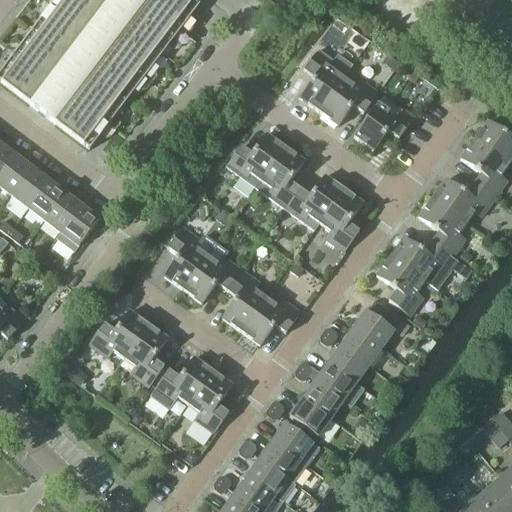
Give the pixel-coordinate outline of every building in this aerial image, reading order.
[(55,0),(0,73),(0,85),(28,107),(88,152),(198,7),(189,0),(55,0)] [(299,101),(318,115),(343,81),(332,73),(337,66),(318,52),(303,74),(313,81),(299,101)] [(381,63),(393,71),(398,64),(386,55),(381,63)] [(343,81),(318,115),(337,129),(352,109),(362,116),(378,95),(359,82),(354,88),(343,81)] [(353,140),(373,154),(387,134),(398,142),(413,121),(394,107),(389,114),(378,106),(353,140)] [(487,124),(473,143),(508,168),(511,162),(511,131),(508,138),(487,124)] [(249,177),(260,185),(285,150),(265,137),(251,157),(240,149),(225,170),(244,184),(249,177)] [(480,177),(473,187),(494,202),(507,184),(500,179),(508,168),(473,143),(460,162),(480,177)] [(0,180),(16,159),(0,147),(0,180)] [(266,200),(284,213),(299,191),(289,184),(304,164),(285,150),(260,185),(271,193),(266,200)] [(0,180),(0,191),(11,200),(32,172),(16,159),(0,180)] [(11,200),(27,212),(48,184),(32,172),(11,200)] [(307,219),(318,227),(343,192),(324,179),(310,199),(299,191),(284,213),(302,226),(307,219)] [(445,182),(431,201),(466,226),(474,215),(481,220),(494,202),(473,187),(465,197),(445,182)] [(27,212),(44,224),(65,197),(48,184),(27,212)] [(343,192),(318,227),(329,235),(324,242),(343,255),(358,234),(348,226),(362,206),(343,192)] [(44,224),(60,237),(81,209),(65,197),(44,224)] [(438,235),(430,245),(452,260),(465,242),(458,237),(466,226),(431,201),(417,220),(438,235)] [(81,209),(60,237),(56,242),(74,255),(99,222),(81,209)] [(233,222),(220,212),(213,220),(226,230),(233,222)] [(0,227),(0,233),(7,239),(12,232),(2,224),(0,227)] [(264,230),(268,233),(273,227),(269,224),(264,230)] [(162,279),(182,293),(207,259),(195,251),(200,244),(182,230),(166,251),(177,259),(162,279)] [(12,232),(7,239),(17,246),(22,239),(12,232)] [(0,242),(0,254),(8,246),(2,241),(0,242)] [(403,241),(389,260),(424,285),(432,274),(439,279),(452,260),(430,245),(423,255),(403,241)] [(29,256),(40,263),(45,256),(35,249),(29,256)] [(465,268),(472,257),(465,252),(457,262),(465,268)] [(45,256),(40,263),(50,271),(55,264),(45,256)] [(215,287),(225,294),(241,273),(222,260),(218,266),(207,259),(182,293),(201,307),(215,287)] [(424,285),(389,260),(376,279),(396,293),(388,304),(409,319),(423,301),(416,296),(424,285)] [(304,273),(293,265),(288,273),(299,280),(304,273)] [(221,321),(240,335),(265,301),(254,293),(259,286),(241,273),(225,294),(235,301),(221,321)] [(265,301),(240,335),(259,349),(274,329),(285,336),(300,315),(281,302),(276,309),(265,301)] [(365,313),(352,331),(381,352),(394,334),(392,333),(400,322),(374,304),(367,314),(365,313)] [(0,313),(0,337),(6,343),(24,324),(7,308),(1,314),(0,313)] [(112,354),(123,362),(148,328),(128,314),(114,334),(103,327),(88,348),(107,361),(112,354)] [(420,331),(426,324),(416,317),(411,324),(420,331)] [(148,328),(123,362),(134,370),(129,377),(148,390),(163,369),(152,362),(167,342),(148,328)] [(325,332),(322,336),(333,344),(336,340),(335,335),(329,331),(325,332)] [(352,331),(340,349),(368,369),(381,352),(352,331)] [(333,344),(322,336),(319,340),(319,345),(325,349),(330,349),(333,344)] [(340,349),(327,367),(355,387),(356,386),(368,369),(340,349)] [(176,401),(187,408),(212,374),(193,360),(179,380),(168,373),(149,398),(168,412),(176,401)] [(87,379),(68,365),(62,375),(80,389),(87,379)] [(300,367),(297,371),(308,379),(311,375),(310,370),(304,366),(300,367)] [(327,367),(314,384),(343,404),(351,411),(364,392),(356,386),(355,387),(327,367)] [(308,379),(297,371),(293,375),(294,380),(300,384),(305,384),(308,379)] [(212,374),(187,408),(198,416),(193,423),(212,437),(227,416),(217,408),(231,388),(212,374)] [(314,384),(302,402),(330,422),(335,426),(337,423),(332,419),(343,404),(314,384)] [(330,422),(302,402),(289,420),(317,440),(330,422)] [(272,406),(269,410),(280,418),(283,414),(282,409),(276,405),(272,406)] [(124,414),(132,420),(138,412),(130,406),(124,414)] [(280,418),(269,410),(266,414),(266,419),(272,423),(277,422),(280,418)] [(511,427),(501,414),(491,423),(508,442),(511,439),(511,427)] [(131,423),(139,429),(144,421),(137,415),(131,423)] [(508,442),(491,423),(481,431),(489,440),(499,451),(508,442)] [(284,426),(271,444),(306,469),(319,451),(312,446),(284,426)] [(244,445),(241,449),(252,457),(255,453),(254,448),(248,444),(244,445)] [(271,444),(258,462),(287,482),(294,487),(306,469),(271,444)] [(252,457),(241,449),(238,453),(238,458),(244,462),(249,461),(252,457)] [(192,467),(197,459),(189,454),(183,461),(192,467)] [(453,456),(444,465),(461,484),(471,476),(453,456)] [(258,462),(246,479),(274,499),(287,482),(258,462)] [(461,484),(444,465),(434,473),(442,482),(452,493),(461,484)] [(511,468),(499,480),(511,494),(511,468)] [(218,480),(215,484),(227,492),(230,488),(229,483),(223,479),(218,480)] [(274,499),(246,479),(233,497),(254,511),(276,511),(281,505),(274,499)] [(511,511),(511,494),(499,480),(463,511),(511,511)] [(227,492),(215,484),(212,488),(213,493),(219,497),(224,496),(227,492)] [(254,511),(233,497),(222,511),(254,511)]
